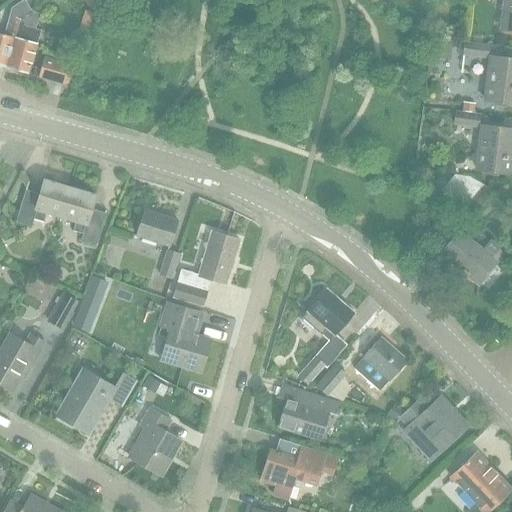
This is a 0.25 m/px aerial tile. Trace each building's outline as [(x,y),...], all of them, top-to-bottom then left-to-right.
[(511,0),(504,0),(501,29),(511,30),(511,0)] [(0,65),(6,67),(16,29),(20,20),(24,16),(28,13),(26,4),(12,8),(4,34),(0,33),(0,65)] [(85,35),(93,12),(85,9),(77,32),(85,35)] [(37,44),(31,42),(38,20),(30,17),(28,13),(24,16),(20,20),(16,29),(6,67),(28,74),(37,44)] [(486,57),(487,45),(465,43),(464,55),(486,57)] [(44,57),(39,76),(65,84),(71,65),(44,57)] [(511,59),(490,57),(485,100),(511,103),(511,59)] [(477,127),(479,115),(456,112),(455,124),(477,127)] [(511,129),(481,126),(475,169),(510,174),(511,157),(511,129)] [(46,213),(60,217),(68,187),(44,180),(39,195),(25,190),(15,224),(31,228),(33,219),(43,221),(46,213)] [(474,216),(493,192),(483,184),(463,208),(474,216)] [(68,187),(60,217),(75,221),(72,230),(82,232),(79,242),(95,246),(103,213),(90,209),(94,194),(68,187)] [(135,235),(168,246),(176,220),(144,209),(135,235)] [(491,256),(499,246),(468,221),(442,251),(479,282),(497,261),(491,256)] [(212,231),(199,275),(182,270),(174,297),(203,305),(207,291),(206,291),(209,279),(225,284),(239,239),(227,235),(212,231)] [(180,250),(168,246),(159,274),(171,277),(172,276),(180,250)] [(17,273),(9,277),(15,286),(22,282),(17,273)] [(64,291),(47,320),(61,327),(63,323),(77,299),(64,291)] [(337,337),(356,314),(354,312),(329,291),(304,320),(323,336),(329,330),(337,337)] [(200,371),(210,340),(196,336),(202,313),(167,303),(157,335),(171,339),(164,361),(182,366),(200,371)] [(10,334),(0,351),(0,382),(12,389),(21,375),(24,377),(31,365),(32,365),(45,342),(37,338),(30,334),(25,342),(10,334)] [(380,389),(406,359),(385,340),(381,337),(355,367),(380,389)] [(317,354),(299,374),(307,382),(325,362),(317,354)] [(327,395),(346,374),(335,364),(316,385),(327,395)] [(108,397),(114,401),(120,405),(134,381),(122,373),(113,387),(84,370),(57,415),(88,433),(108,397)] [(161,384),(149,377),(144,386),(155,392),(161,384)] [(340,402),(336,401),(305,391),(301,404),(286,399),(278,426),(319,439),(328,413),(335,415),(340,402)] [(440,396),(434,401),(426,409),(418,400),(400,417),(408,425),(403,430),(432,459),(465,427),(447,409),(450,406),(440,396)] [(174,454),(181,442),(166,433),(172,422),(150,409),(141,424),(147,428),(130,458),(137,462),(157,473),(170,451),(174,454)] [(315,485),(325,455),(302,448),(298,460),(271,450),(261,479),(276,484),(273,494),(286,498),(293,477),(315,485)] [(485,511),(486,511),(511,489),(478,454),(453,478),(485,511)] [(51,511),(42,506),(44,502),(30,494),(22,508),(10,501),(3,511),(51,511)]
